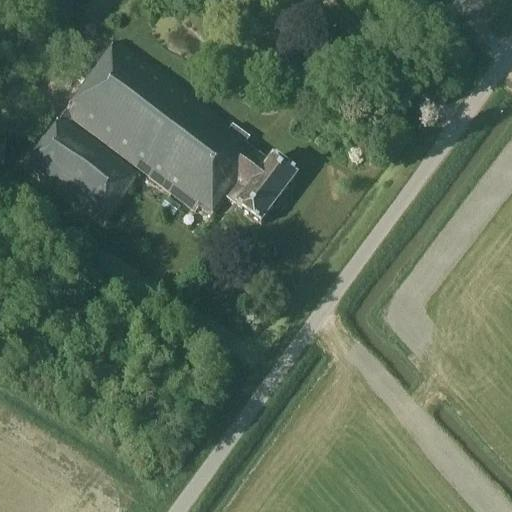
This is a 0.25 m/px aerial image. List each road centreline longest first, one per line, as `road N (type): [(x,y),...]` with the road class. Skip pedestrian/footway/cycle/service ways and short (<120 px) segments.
road 1 (unclassified): [(174,511),(511,47)]
road 2 (track): [(320,311),(391,430),(400,430),(511,279)]
